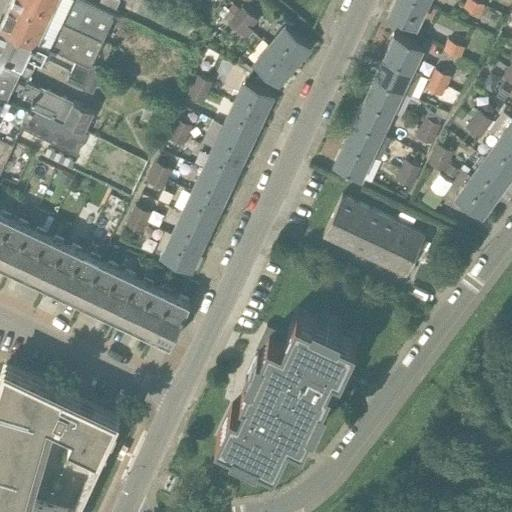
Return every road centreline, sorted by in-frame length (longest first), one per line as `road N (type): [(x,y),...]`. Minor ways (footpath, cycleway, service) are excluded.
road 1 (residential): [(178,400),(367,0)]
road 2 (residential): [(269,511),(327,478),(511,232)]
road 3 (residential): [(178,400),(0,317)]
road 4 (residential): [(128,511),(178,400)]
